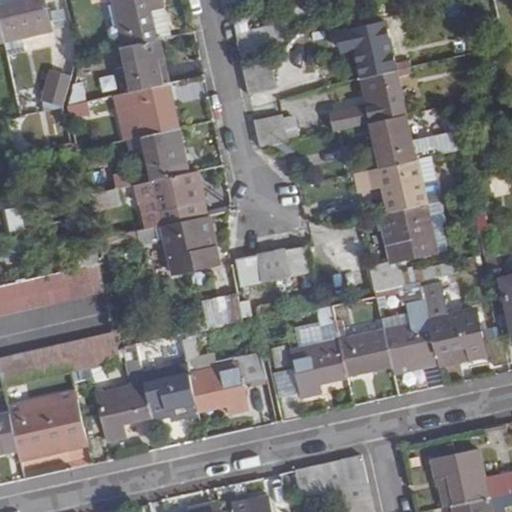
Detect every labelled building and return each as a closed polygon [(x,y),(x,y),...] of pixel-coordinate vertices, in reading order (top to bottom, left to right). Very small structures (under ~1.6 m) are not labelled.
[(0,43),(54,31),(46,0),(24,0),(25,2),(0,6),(0,43)] [(115,176),(118,189),(119,189),(154,181),(164,226),(170,254),(175,275),(221,264),(210,215),(199,217),(196,201),(203,200),(197,171),(189,173),(183,174),(177,148),(184,146),(175,109),(170,110),(164,85),(158,60),(164,58),(160,39),(154,11),(164,9),(162,0),(113,0),(134,92),(139,117),(144,137),(149,158),(153,175),(137,171),(115,176)] [(287,0),(290,8),(308,2),(306,0),(287,0)] [(170,37),(164,9),(154,11),(160,39),(170,37)] [(417,161),(432,157),(456,152),(452,133),(412,142),(397,78),(413,74),(410,60),(394,63),(385,24),(340,34),(344,53),(356,50),(362,78),(370,77),(377,107),(369,108),(377,144),(385,143),(390,167),(382,168),(392,212),(380,215),(390,261),(370,266),(376,292),(482,268),(480,258),(459,263),(459,261),(404,273),(401,260),(437,252),(422,184),(417,161)] [(237,40),(242,63),(268,57),(278,48),(276,34),(265,36),(265,34),(237,40)] [(504,35),(484,40),(486,50),(506,46),(504,35)] [(170,83),(164,58),(158,60),(164,85),(170,83)] [(271,63),(244,69),(249,94),(276,87),(271,63)] [(120,94),(125,94),(121,74),(90,81),(95,100),(120,94)] [(70,81),(51,76),(44,98),(64,104),(70,81)] [(370,77),(362,78),(369,108),(377,107),(370,77)] [(68,106),(71,119),(90,115),(87,102),(86,103),(82,83),(75,85),(68,106)] [(170,83),(164,85),(170,110),(175,109),(170,83)] [(27,89),(14,92),(19,115),(32,112),(27,89)] [(139,117),(134,92),(125,94),(120,94),(126,120),(139,117)] [(283,115),(256,121),(261,148),(289,142),(283,115)] [(132,162),(149,158),(144,137),(128,141),(132,162)] [(377,144),(382,168),(390,167),(385,143),(377,144)] [(189,173),(184,146),(177,148),(183,174),(189,173)] [(437,181),(432,157),(417,161),(422,184),(437,181)] [(119,189),(118,189),(89,195),(93,211),(122,204),(119,189)] [(72,240),(93,235),(88,215),(67,220),(72,240)] [(170,254),(164,226),(155,227),(159,243),(162,255),(170,254)] [(159,243),(155,227),(139,231),(141,243),(142,246),(159,243)] [(102,252),(141,243),(139,231),(100,240),(102,252)] [(306,246),(237,260),(242,285),(312,271),(306,246)] [(79,269),(99,264),(96,251),(75,255),(79,269)] [(495,256),(485,258),(488,272),(499,270),(495,256)] [(0,313),(105,291),(99,264),(79,269),(0,286),(0,313)] [(511,278),(503,281),(511,315),(511,278)] [(332,307),(319,310),(324,335),(331,334),(333,343),(295,351),(305,398),(322,394),(320,384),(348,378),(347,376),(412,362),(413,365),(438,359),(440,367),(469,361),(487,357),(476,310),(449,316),(441,283),(402,291),(410,325),(339,341),(332,307)] [(224,301),(230,324),(244,321),(239,297),(224,301)] [(0,360),(0,370),(4,387),(121,361),(115,335),(0,360)] [(227,402),(228,408),(229,415),(249,410),(244,385),(267,380),(261,353),(236,358),(236,357),(217,361),(215,352),(201,355),(197,337),(183,340),(190,374),(99,395),(109,441),(127,437),(124,425),(153,418),(154,421),(172,417),(173,420),(200,414),(198,408),(227,402)] [(509,364),(503,337),(489,340),(495,367),(509,364)] [(275,369),(289,364),(284,345),(269,349),(275,369)] [(158,346),(138,350),(139,356),(128,358),(131,373),(143,370),(142,364),(161,360),(158,346)] [(0,454),(18,450),(20,460),(90,445),(77,392),(9,407),(10,414),(0,416),(0,454)] [(200,414),(228,408),(227,402),(198,408),(200,414)] [(492,511),(490,499),(503,496),(505,506),(511,505),(511,476),(486,482),(479,451),(434,461),(444,509),(453,507),(454,511),(492,511)] [(373,511),(361,456),(295,471),(302,498),(341,489),(345,511),(373,511)] [(271,511),(268,496),(251,500),(254,511),(222,511),(221,507),(197,511),(271,511)] [(506,511),(505,506),(503,496),(490,499),(492,511),(506,511)] [(189,507),(190,511),(197,511),(221,507),(219,500),(189,507)]
